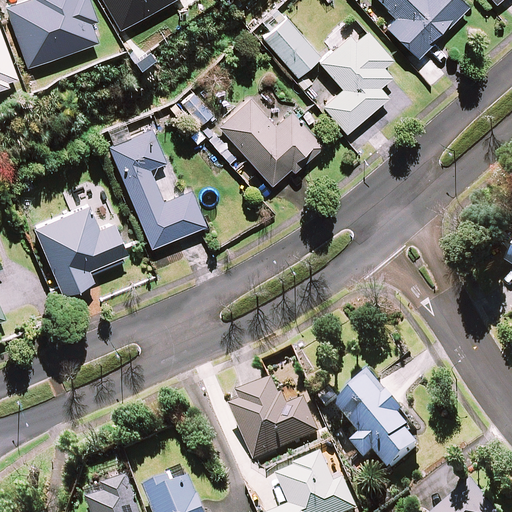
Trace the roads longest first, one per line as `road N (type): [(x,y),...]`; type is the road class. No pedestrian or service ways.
road 1 (tertiary): [(397,227),(336,273),(176,356)]
road 2 (tertiary): [(159,316),(371,194)]
road 3 (residential): [(511,409),(397,227)]
road 4 (tertiary): [(176,356),(0,432)]
road 5 (tertiary): [(371,194),(511,75)]
road 6 (tertiary): [(0,390),(159,316)]
road 7 (tertiary): [(511,131),(397,227)]
